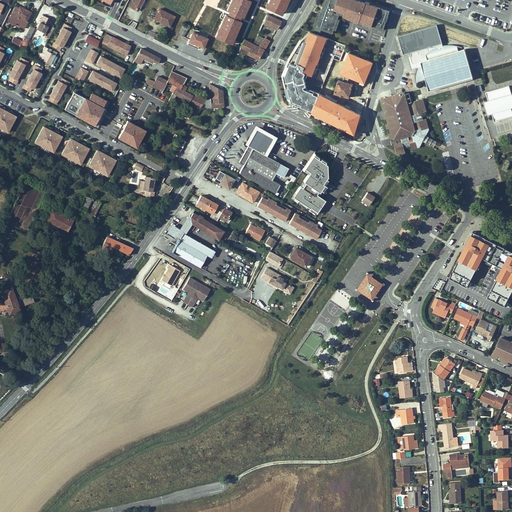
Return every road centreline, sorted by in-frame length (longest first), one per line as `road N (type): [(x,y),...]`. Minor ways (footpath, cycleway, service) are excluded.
road 1 (primary): [(0,414),(97,307),(185,183)]
road 2 (residential): [(436,511),(420,358),(425,339)]
road 3 (residential): [(185,183),(37,103)]
road 4 (residential): [(425,339),(417,298),(474,210)]
road 5 (residential): [(371,122),(401,1)]
